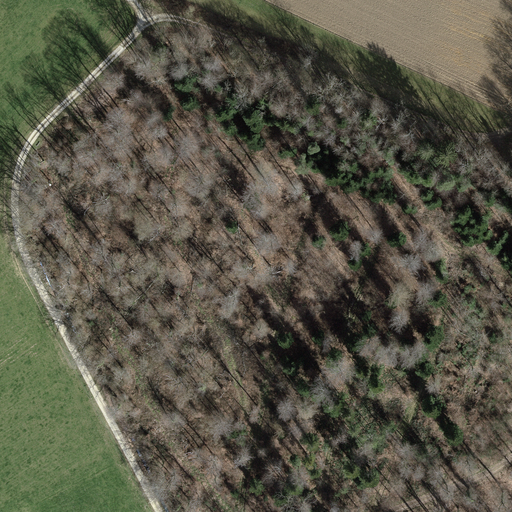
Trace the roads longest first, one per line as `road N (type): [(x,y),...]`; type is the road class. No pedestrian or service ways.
road 1 (track): [(157,511),(25,262),(13,198),(27,144),(151,11)]
road 2 (track): [(126,0),(457,136),(477,140),(511,129)]
